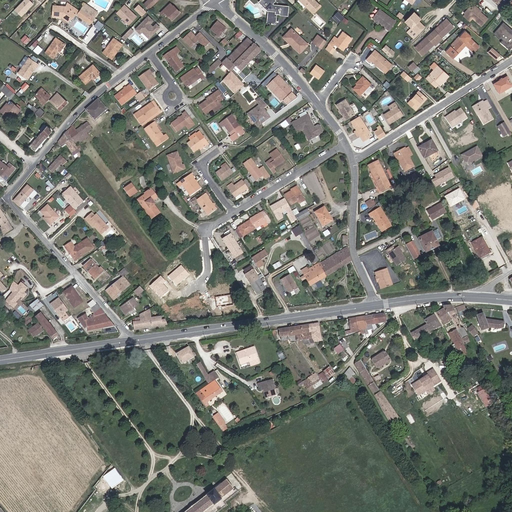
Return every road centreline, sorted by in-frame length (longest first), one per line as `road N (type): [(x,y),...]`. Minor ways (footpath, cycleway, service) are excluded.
road 1 (primary): [(130,340),(378,305)]
road 2 (unclassified): [(190,293),(208,275),(205,230),(344,144)]
road 3 (track): [(402,302),(398,317),(332,384),(239,428)]
road 4 (residential): [(511,60),(353,160)]
road 5 (unclassified): [(11,196),(130,340)]
road 6 (unclassified): [(39,166),(93,99),(152,52)]
road 7 (residential): [(353,160),(351,240),(378,305)]
road 8 (residential): [(220,0),(323,102)]
road 9 (primary): [(0,360),(130,340)]
